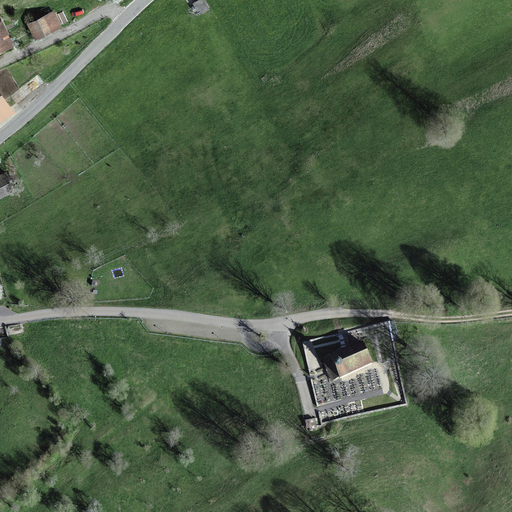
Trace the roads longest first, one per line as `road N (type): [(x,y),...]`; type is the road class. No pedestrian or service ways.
road 1 (unclassified): [(0,324),(101,313),(262,329),(335,315),(403,316)]
road 2 (tertiary): [(0,138),(123,21)]
road 3 (residential): [(123,21),(107,13),(0,65)]
